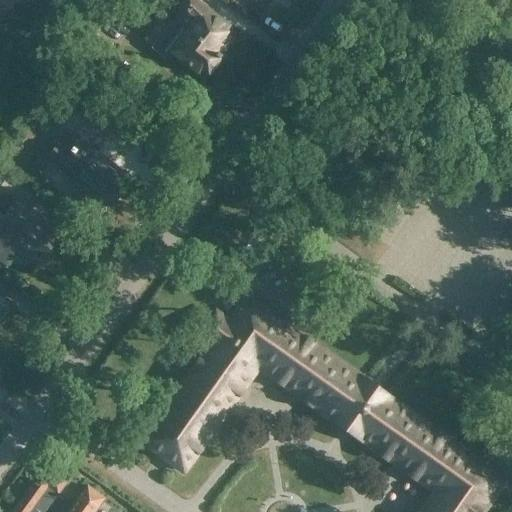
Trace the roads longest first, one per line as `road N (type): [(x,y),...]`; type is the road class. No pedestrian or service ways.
road 1 (residential): [(0,466),(344,0)]
road 2 (residential): [(511,69),(407,0)]
